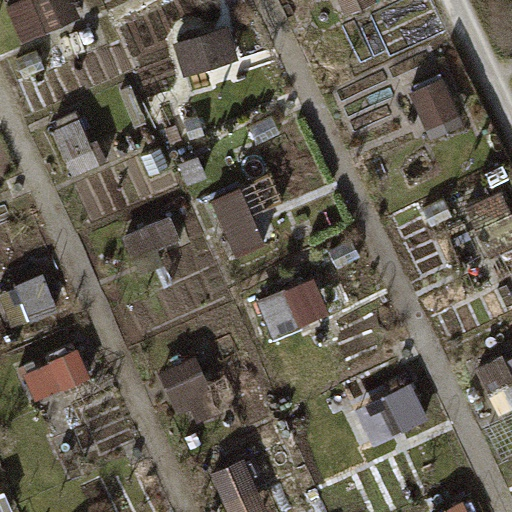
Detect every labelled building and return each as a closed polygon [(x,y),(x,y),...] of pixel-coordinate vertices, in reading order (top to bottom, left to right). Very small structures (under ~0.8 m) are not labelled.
[(73,0),(13,0),(6,4),(23,40),(80,13),(73,0)] [(339,0),(345,13),(372,0),(339,0)] [(228,24),(173,41),(184,73),(238,56),(228,24)] [(444,74),(409,89),(426,127),(428,127),(432,136),(465,121),(444,74)] [(60,125),(52,128),(74,174),(101,161),(76,108),(56,118),(60,125)] [(511,209),(501,187),(465,204),(489,254),(511,242),(511,209)] [(170,213),(122,234),(132,255),(180,234),(170,213)] [(253,217),(228,228),(239,253),(264,242),(253,217)] [(16,283),(0,290),(0,295),(13,326),(31,318),(31,320),(59,308),(42,270),(15,282),(16,283)] [(286,284),(257,297),(275,337),(301,326),(299,322),(325,311),(310,277),(287,287),(286,284)] [(47,361),(24,373),(37,398),(60,386),(61,388),(91,373),(78,345),(47,360),(47,361)] [(196,353),(159,370),(178,412),(191,406),(198,420),(219,410),(207,383),(210,382),(196,353)] [(499,353),(476,366),(500,411),(511,405),(511,356),(504,361),(499,353)] [(340,428),(313,442),(334,486),(362,472),(340,428)] [(268,511),(244,456),(211,470),(229,511),(268,511)] [(469,511),(463,499),(435,511),(469,511)]
